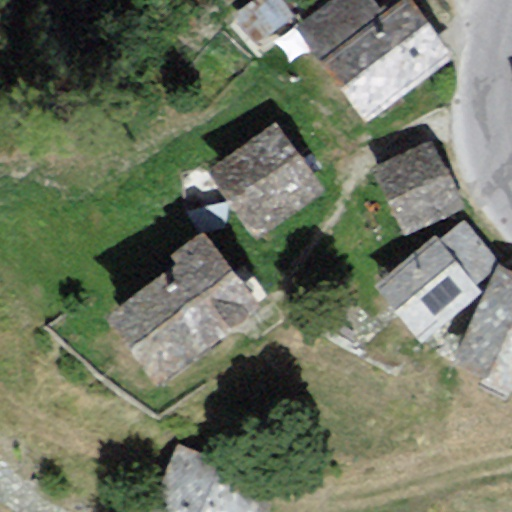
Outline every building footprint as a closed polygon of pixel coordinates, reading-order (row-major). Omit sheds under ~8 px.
[(278,24),(291,14),(279,0),(259,0),(237,17),(256,41),(278,24)] [(452,58),(410,0),(398,0),(374,18),(360,0),(333,0),(288,32),(356,127),(452,58)] [(283,123),(206,172),(249,239),(326,190),(283,123)] [(438,149),(375,173),(396,228),(460,204),(438,149)] [(485,291),(438,233),(374,284),(421,342),(485,291)] [(262,308),(207,238),(100,320),(155,390),(262,308)] [(511,271),(500,266),(454,370),(511,395),(511,271)] [(180,442),(149,511),(255,511),(270,480),(180,442)]
